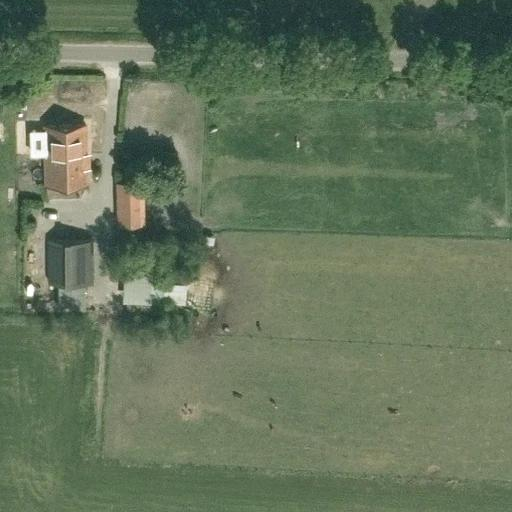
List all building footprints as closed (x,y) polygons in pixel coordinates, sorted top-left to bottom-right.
[(46,184),(87,183),(85,125),(45,126),(46,184)] [(143,182),(118,183),(119,225),(144,224),(143,182)] [(119,231),(119,247),(140,247),(140,230),(119,231)] [(91,240),(48,240),(48,283),(91,283),(91,240)] [(7,286),(18,285),(17,258),(5,258),(7,286)] [(124,273),(123,300),(151,302),(153,274),(124,273)] [(157,273),(157,294),(180,294),(180,274),(157,273)]
